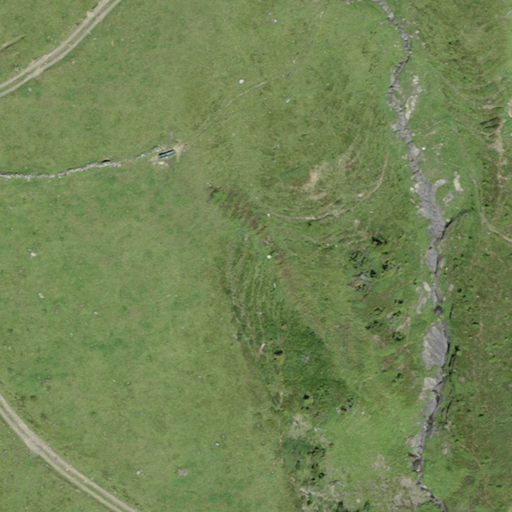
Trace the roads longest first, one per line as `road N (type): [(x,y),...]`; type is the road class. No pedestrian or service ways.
road 1 (track): [(141,511),(36,444),(0,398)]
road 2 (track): [(0,90),(109,0)]
